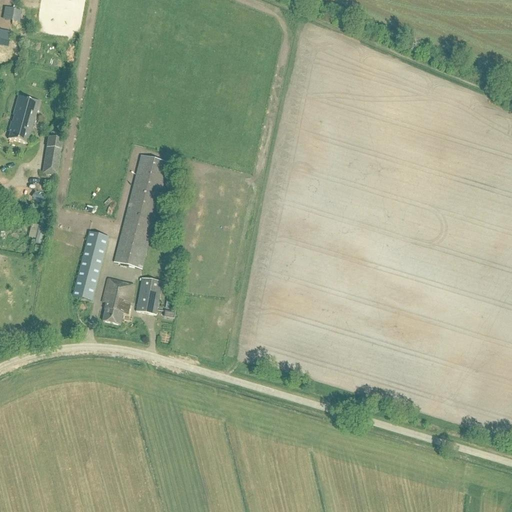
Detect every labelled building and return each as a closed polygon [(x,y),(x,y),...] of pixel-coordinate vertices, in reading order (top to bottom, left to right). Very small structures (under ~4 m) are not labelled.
[(13,23),(16,9),(4,7),(2,21),(13,23)] [(13,117),(11,124),(8,133),(10,133),(8,141),(27,146),(39,103),(18,97),(12,117),(13,117)] [(43,176),(57,178),(64,141),(49,139),(43,176)] [(143,272),(170,165),(141,158),(114,265),(143,272)] [(35,241),(34,245),(41,247),(46,225),(39,224),(38,228),(35,241)] [(94,302),(110,239),(89,234),(73,297),(94,302)] [(127,316),(134,287),(109,280),(103,303),(107,304),(103,324),(120,328),(123,315),(127,316)] [(136,314),(150,317),(157,318),(163,283),(142,280),(136,314)]
